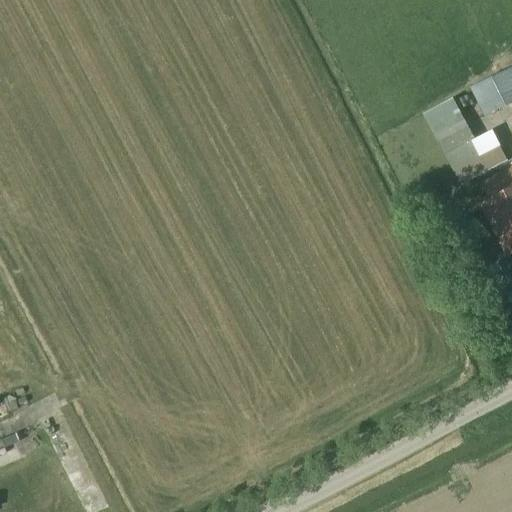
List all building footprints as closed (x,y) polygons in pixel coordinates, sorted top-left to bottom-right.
[(511,102),(511,73),(509,68),(472,87),(487,116),(511,102)] [(483,156),(453,99),(422,115),(453,172),(483,156)] [(511,166),(481,182),(489,199),(480,204),(506,258),(511,254),(511,166)] [(502,271),(497,261),(481,269),(486,279),(502,271)] [(503,320),(484,280),(473,285),(491,325),(503,320)] [(2,440),(5,447),(19,441),(16,434),(2,440)] [(76,492),(95,484),(86,463),(67,471),(76,492)]
